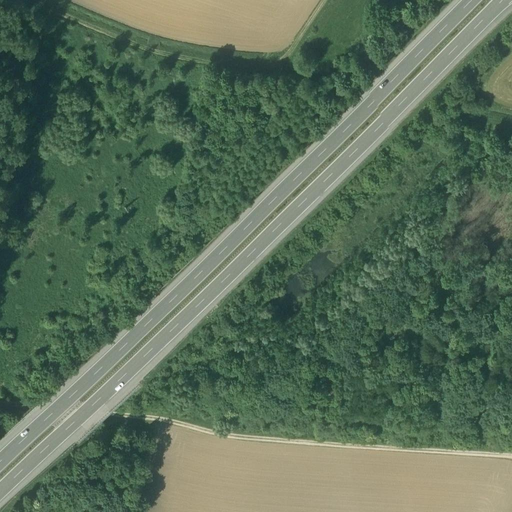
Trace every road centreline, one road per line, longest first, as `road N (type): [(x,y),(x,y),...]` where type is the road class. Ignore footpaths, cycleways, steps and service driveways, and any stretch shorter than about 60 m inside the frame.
road 1 (motorway): [(0,493),(501,0)]
road 2 (motorway): [(468,0),(0,463)]
road 3 (track): [(0,409),(301,450),(511,462)]
road 4 (track): [(325,0),(288,56),(264,69),(171,56),(21,0)]
